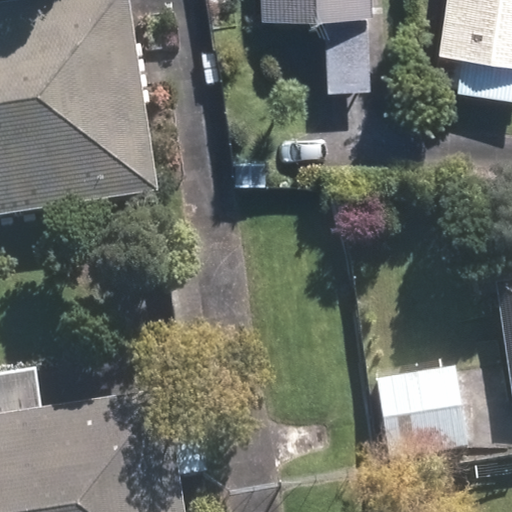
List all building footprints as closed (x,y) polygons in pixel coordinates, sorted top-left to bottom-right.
[(0,511),(171,511),(156,401),(0,422),(0,225),(150,205),(121,0),(102,0),(0,14),(0,511)] [(256,0),(258,20),(366,17),(365,0),(256,0)] [(511,0),(442,0),(429,88),(511,100),(511,0)] [(226,154),(227,194),(273,192),(272,153),(226,154)] [(511,285),(492,289),(508,406),(511,405),(511,285)] [(452,373),(373,385),(385,466),(465,454),(452,373)]
